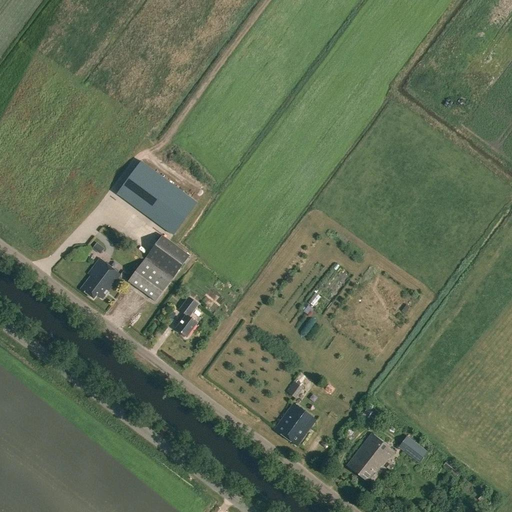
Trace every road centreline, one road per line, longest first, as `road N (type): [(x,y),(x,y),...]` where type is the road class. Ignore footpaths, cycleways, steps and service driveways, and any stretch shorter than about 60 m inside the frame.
road 1 (unclassified): [(354,511),(0,244)]
road 2 (tertiary): [(251,511),(0,321)]
